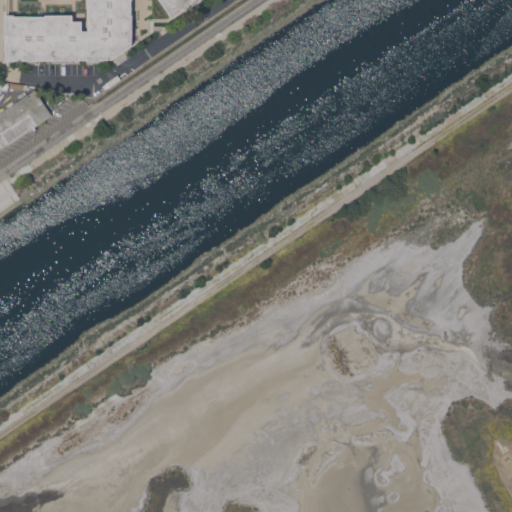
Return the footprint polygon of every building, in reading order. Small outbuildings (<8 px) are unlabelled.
[(132,0),(132,45),(115,56),(109,56),(109,60),(5,60),(5,14),(74,14),(74,19),(83,19),(83,29),(86,29),(86,0),(132,0)] [(198,0),(171,19),(158,0),(198,0)] [(0,79),(9,81),(8,87),(7,89),(0,88),(0,79)] [(9,81),(27,83),(27,89),(8,87),(9,81)] [(52,115),(0,149),(0,111),(35,88),(49,110),(52,115)]
